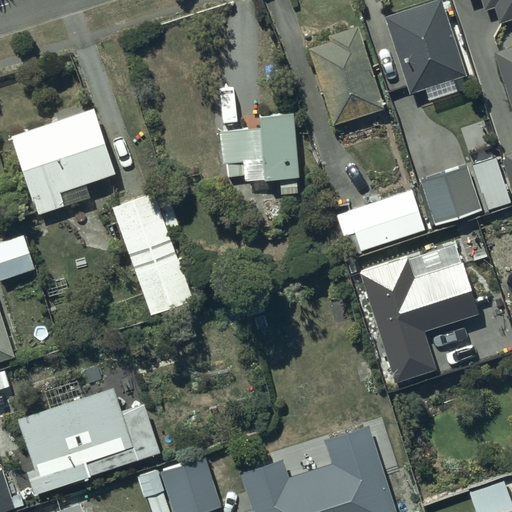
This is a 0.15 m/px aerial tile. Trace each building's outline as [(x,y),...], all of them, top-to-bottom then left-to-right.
[(406,90),(420,86),(424,99),(469,84),(445,11),(442,0),(419,0),(381,12),(406,90)] [(511,0),(479,0),(482,8),(493,5),(497,20),(511,15),(511,0)] [(382,105),(354,22),(325,32),(327,38),(304,46),(329,123),(382,105)] [(511,43),(492,50),(509,104),(511,102),(511,43)] [(90,103),(6,132),(34,213),(88,194),(83,180),(113,170),(90,103)] [(296,190),(290,108),(255,110),(256,126),(217,128),(219,163),(224,162),(225,175),(242,173),(242,178),(277,175),(278,191),(296,190)] [(511,149),(498,154),(511,195),(511,136),(511,137),(511,138),(511,149)] [(494,155),(470,162),(484,208),(508,201),(494,155)] [(464,163),(418,178),(432,222),(479,207),(464,163)] [(345,203),(358,243),(423,223),(411,183),(345,203)] [(149,313),(192,297),(167,231),(178,226),(163,185),(143,192),(109,205),(149,313)] [(23,231),(0,238),(0,276),(34,265),(23,231)] [(359,265),(393,374),(433,361),(421,324),(477,306),(461,255),(413,270),(407,249),(359,265)] [(244,316),(251,314),(256,327),(270,323),(265,309),(266,309),(259,287),(237,294),(244,316)] [(0,358),(12,354),(0,316),(0,358)] [(29,492),(155,448),(136,396),(116,402),(109,382),(13,415),(31,465),(21,468),(29,492)] [(236,468),(248,505),(240,508),(241,511),(394,511),(366,422),(320,437),(328,459),(286,473),(280,454),(236,468)] [(188,511),(219,502),(202,452),(156,467),(156,466),(135,473),(142,494),(162,488),(169,511),(188,511)] [(0,509),(13,505),(0,464),(0,509)] [(511,511),(511,470),(465,487),(473,511),(511,511)] [(94,511),(89,511),(79,511),(76,500),(40,511),(94,511)]
